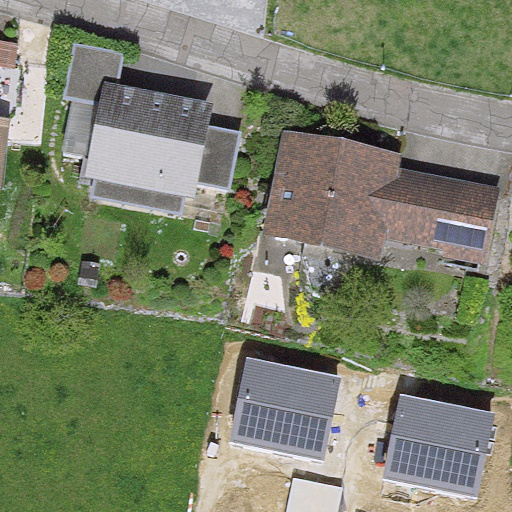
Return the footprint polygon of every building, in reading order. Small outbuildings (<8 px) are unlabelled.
[(66,93),(113,102),(115,95),(123,54),(75,45),(66,93)] [(209,114),(115,95),(113,102),(98,178),(192,197),(209,114)] [(395,163),(290,143),(273,237),(379,256),(382,235),(482,253),(492,194),(393,176),(395,163)] [(336,378),(249,361),(233,438),(320,456),(336,378)] [(490,415),(403,398),(387,476),(475,493),(490,415)]
